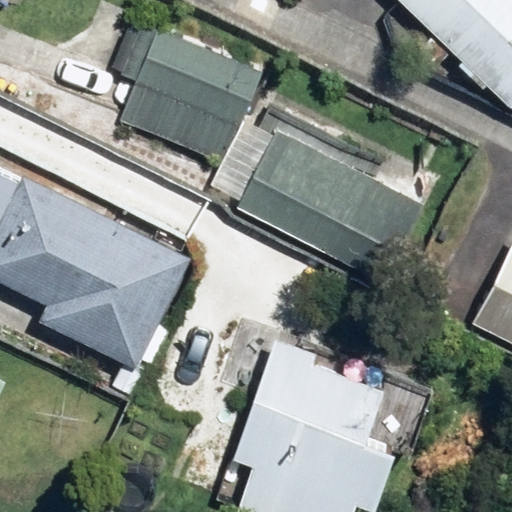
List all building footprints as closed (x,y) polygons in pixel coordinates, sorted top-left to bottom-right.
[(511,0),(420,0),(511,82),(511,0)] [(274,52),(164,17),(132,116),(243,151),(274,52)] [(294,99),(245,191),(401,273),(450,181),(294,99)] [(207,245),(27,168),(0,229),(0,272),(164,343),(207,245)] [(511,270),(488,316),(511,328),(511,270)] [(431,371),(289,328),(254,444),(267,447),(250,501),(287,511),(368,511),(378,480),(397,486),(431,371)] [(0,429),(28,367),(0,354),(0,429)]
